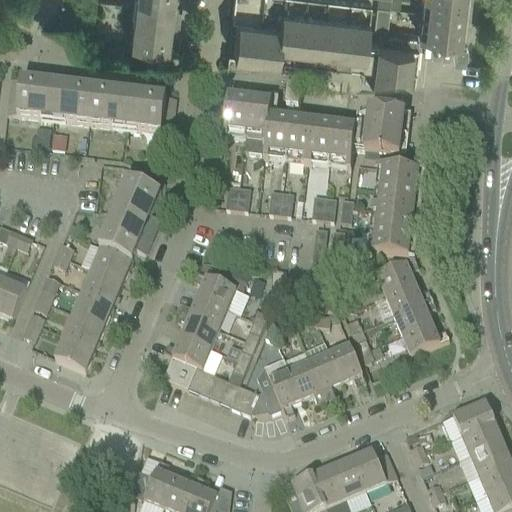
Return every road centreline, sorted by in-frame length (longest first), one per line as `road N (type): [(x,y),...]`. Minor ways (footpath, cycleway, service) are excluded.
road 1 (residential): [(109,411),(170,239),(215,0)]
road 2 (residential): [(509,369),(264,464)]
road 3 (residential): [(0,372),(71,221),(0,191)]
road 4 (unknown): [(335,272),(338,197),(182,176)]
road 5 (tertiary): [(509,369),(495,272),(498,203)]
road 6 (residential): [(264,464),(109,411)]
